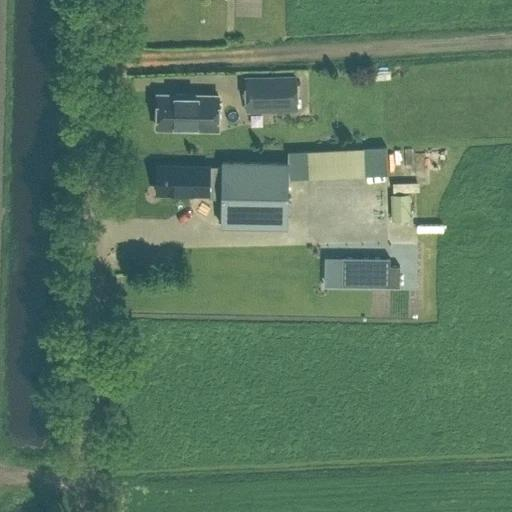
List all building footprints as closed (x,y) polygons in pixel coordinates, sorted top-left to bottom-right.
[(244,110),(295,109),(294,74),(243,75),(244,110)] [(218,129),(218,95),(158,94),(157,128),(218,129)] [(286,150),(286,163),(222,162),(222,167),(156,165),(155,192),(221,194),(220,226),(285,227),(287,177),(313,175),(312,149),(286,150)] [(390,219),(407,218),(407,192),(389,192),(390,219)] [(324,285),(340,285),(341,256),(325,256),(324,285)] [(390,257),(341,256),(340,285),(399,286),(399,268),(399,265),(389,265),(390,257)]
